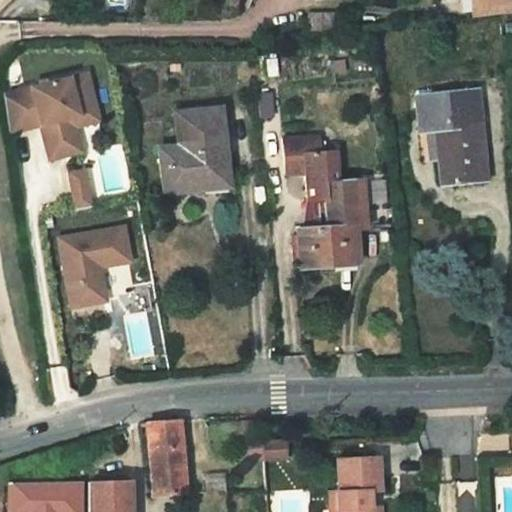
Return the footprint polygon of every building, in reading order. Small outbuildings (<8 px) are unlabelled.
[(455,0),(456,14),(467,14),(465,0),(455,0)] [(511,0),(473,0),(475,16),(501,13),(511,12),(511,0)] [(84,73),(6,95),(8,136),(37,130),(46,163),(81,153),(77,131),(97,122),(84,73)] [(417,97),(421,132),(438,130),(480,126),(485,125),(481,90),(417,97)] [(226,110),(180,115),(183,148),(164,150),(168,193),(207,190),(206,169),(231,166),(226,110)] [(480,126),(438,130),(443,186),(486,182),(480,126)] [(372,230),(366,180),(340,183),(336,152),(321,154),(319,138),(282,142),(287,179),(306,177),(310,203),(328,201),(332,230),(300,235),(304,272),(362,265),(357,232),(372,230)] [(233,187),(231,166),(206,169),(207,190),(233,187)] [(68,207),(87,207),(88,169),(69,169),(68,207)] [(118,241),(54,254),(68,322),(102,315),(97,288),(92,290),(91,282),(125,275),(118,241)] [(152,497),(186,496),(182,422),(149,424),(152,497)] [(288,441),(263,442),(265,460),(288,459),(288,441)] [(338,461),(339,472),(359,472),(379,471),(378,459),(338,461)] [(342,493),(339,493),(339,511),(381,511),(381,507),(373,507),(371,490),(380,490),(379,471),(359,472),(339,472),(342,493)] [(133,511),(133,483),(92,483),(91,511),(133,511)] [(81,511),(81,484),(9,484),(9,511),(81,511)] [(331,511),(339,511),(339,493),(330,494),(331,511)]
